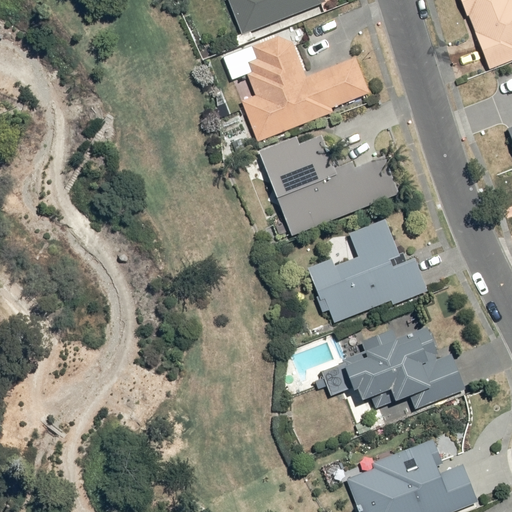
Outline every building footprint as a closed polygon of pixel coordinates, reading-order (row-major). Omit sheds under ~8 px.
[(233,0),(246,30),(326,0),(233,0)] [(511,0),(466,0),(495,69),(511,61),(511,0)] [(246,99),(262,140),(336,113),(377,97),(361,55),(312,75),(294,30),(256,45),(261,57),(250,61),(254,72),(250,74),(258,94),(246,99)] [(265,151),(297,231),(406,187),(391,152),(333,176),(315,131),(265,151)] [(330,297),(338,318),(430,284),(420,257),(406,262),(390,217),(352,230),(362,255),(339,264),(336,255),(311,265),(323,300),(330,297)] [(366,387),(370,398),(375,395),(379,406),(392,402),(389,391),(400,388),(403,398),(414,395),(417,405),(468,390),(457,352),(444,356),(436,329),(412,336),(407,322),(368,333),(374,354),(354,360),(363,388),(366,387)] [(469,511),(479,508),(476,501),(483,497),(470,464),(454,471),(447,455),(437,431),(376,460),(379,467),(349,481),(361,511),(469,511)]
